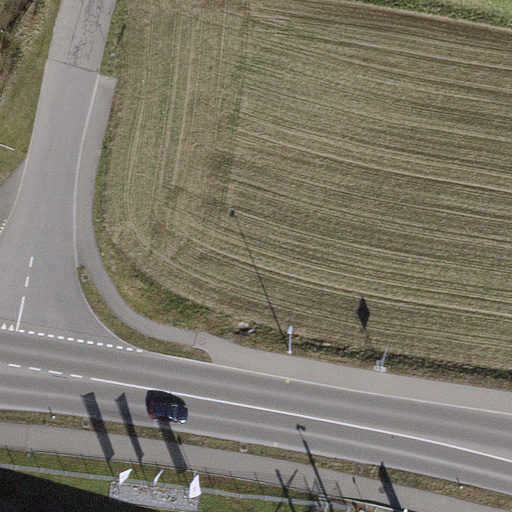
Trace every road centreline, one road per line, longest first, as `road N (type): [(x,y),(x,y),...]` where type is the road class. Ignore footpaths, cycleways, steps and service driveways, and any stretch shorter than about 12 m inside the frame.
road 1 (primary): [(511,456),(10,369)]
road 2 (residential): [(10,369),(92,0)]
